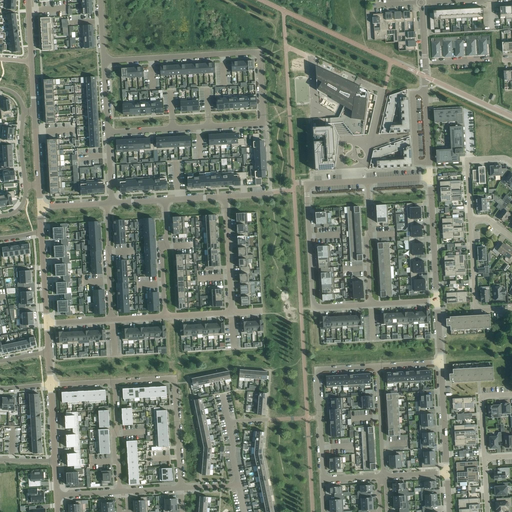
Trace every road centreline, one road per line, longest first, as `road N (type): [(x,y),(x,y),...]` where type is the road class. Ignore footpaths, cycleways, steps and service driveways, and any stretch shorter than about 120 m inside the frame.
road 1 (residential): [(107,132),(263,118),(257,53),(103,60)]
road 2 (residential): [(371,304),(314,306),(306,187),(367,181)]
road 3 (residential): [(180,488),(173,379),(113,381)]
road 4 (residential): [(323,479),(318,370),(377,365)]
road 5 (residential): [(437,300),(430,177)]
road 6 (residential): [(367,181),(371,304)]
road 7 (residential): [(469,219),(475,304),(511,308)]
